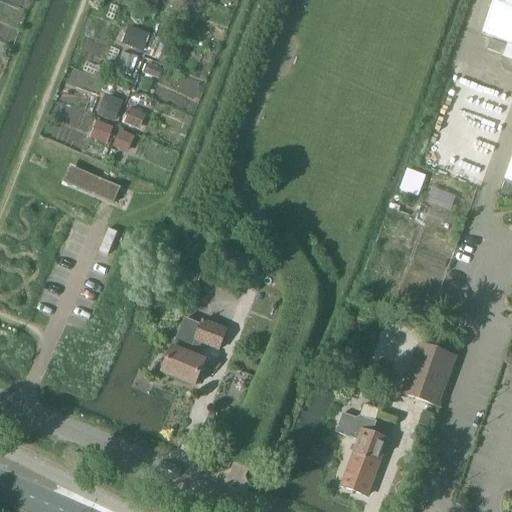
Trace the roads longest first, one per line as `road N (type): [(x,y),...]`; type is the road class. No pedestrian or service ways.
road 1 (unclassified): [(252,511),(0,401)]
road 2 (track): [(0,219),(83,0)]
